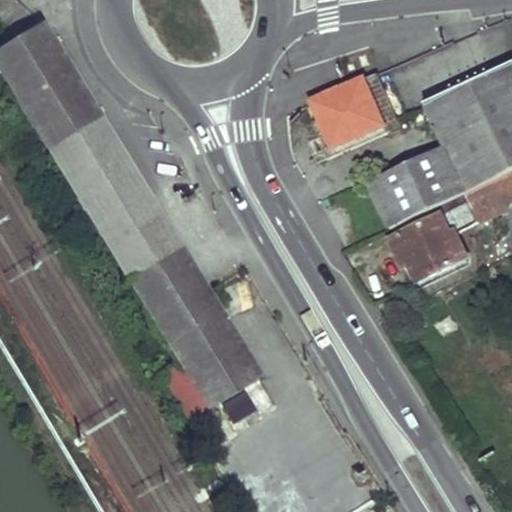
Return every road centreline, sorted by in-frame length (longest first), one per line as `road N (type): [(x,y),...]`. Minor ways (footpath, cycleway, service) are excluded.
road 1 (primary): [(474,511),(259,169),(246,67)]
road 2 (primary): [(174,86),(419,511)]
road 3 (unknown): [(354,402),(288,424),(274,440),(269,487),(281,504)]
road 4 (residential): [(257,55),(305,30),(405,0)]
